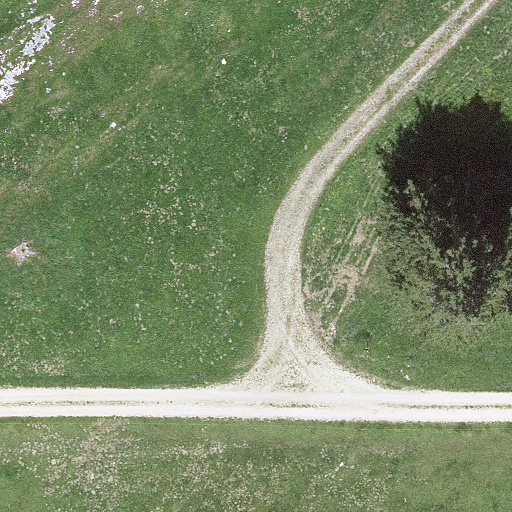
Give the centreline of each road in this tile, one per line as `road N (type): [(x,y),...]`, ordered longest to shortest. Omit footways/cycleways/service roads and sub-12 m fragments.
road 1 (track): [(300,396),(275,228),(321,146),(470,0)]
road 2 (track): [(0,411),(300,396)]
road 3 (track): [(300,396),(511,398)]
